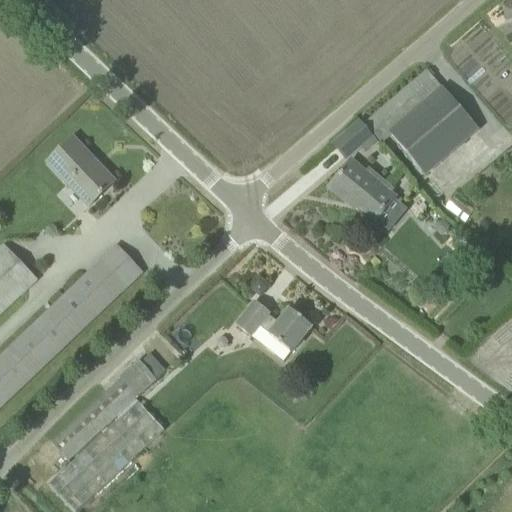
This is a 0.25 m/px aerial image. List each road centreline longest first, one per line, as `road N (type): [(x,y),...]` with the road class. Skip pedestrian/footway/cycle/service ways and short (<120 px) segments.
road 1 (unclassified): [(0,480),(53,412),(253,225)]
road 2 (unclassified): [(511,423),(253,225)]
road 3 (unclassified): [(236,209),(478,0)]
road 4 (unclassified): [(236,209),(17,0)]
